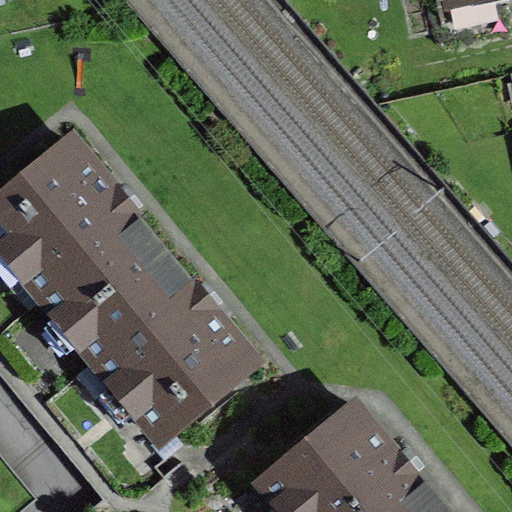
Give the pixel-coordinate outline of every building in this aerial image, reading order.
[(511,0),(442,0),(447,25),(511,13),(511,0)] [(0,186),(0,296),(35,340),(147,253),(59,140),(0,186)] [(245,378),(147,253),(35,340),(133,466),(245,378)] [(248,511),(429,511),(430,511),(330,399),(228,489),(248,511)] [(0,510),(34,483),(2,445),(0,446),(0,510)]
